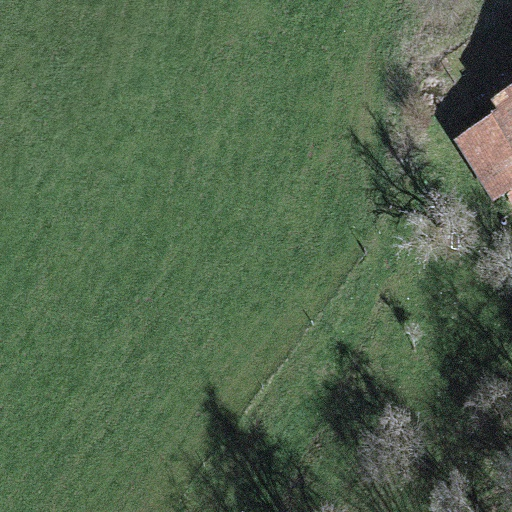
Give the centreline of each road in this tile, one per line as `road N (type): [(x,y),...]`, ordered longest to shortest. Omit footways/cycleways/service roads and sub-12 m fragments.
road 1 (track): [(234,511),(420,188),(449,113),(511,62)]
road 2 (trunk): [(407,0),(511,149)]
